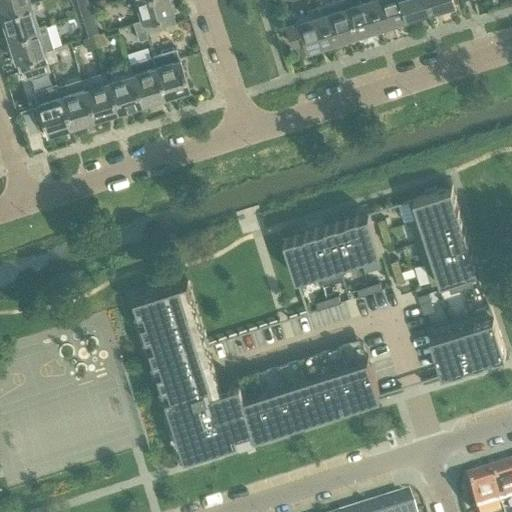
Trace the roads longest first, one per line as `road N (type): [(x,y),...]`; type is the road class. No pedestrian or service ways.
road 1 (residential): [(248,130),(511,46)]
road 2 (residential): [(24,202),(248,130)]
road 3 (residential): [(234,511),(429,453)]
road 4 (residential): [(248,130),(208,0)]
